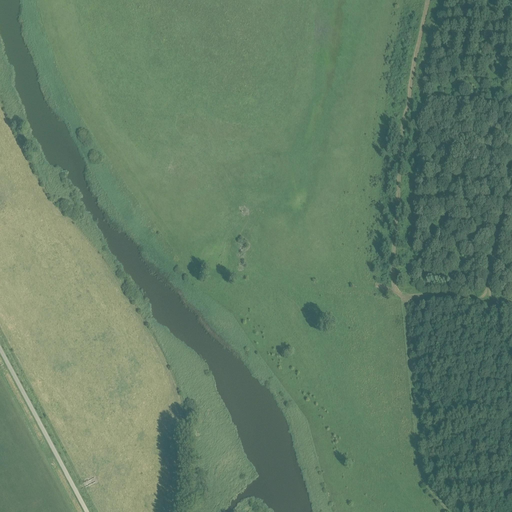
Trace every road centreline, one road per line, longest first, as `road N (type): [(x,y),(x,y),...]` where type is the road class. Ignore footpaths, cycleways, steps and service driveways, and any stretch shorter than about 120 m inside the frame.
road 1 (track): [(450,511),(422,476),(403,295),(392,272),(403,120),(427,0)]
road 2 (unclassified): [(86,511),(0,348)]
road 3 (track): [(369,292),(511,300)]
road 4 (track): [(511,176),(486,298)]
